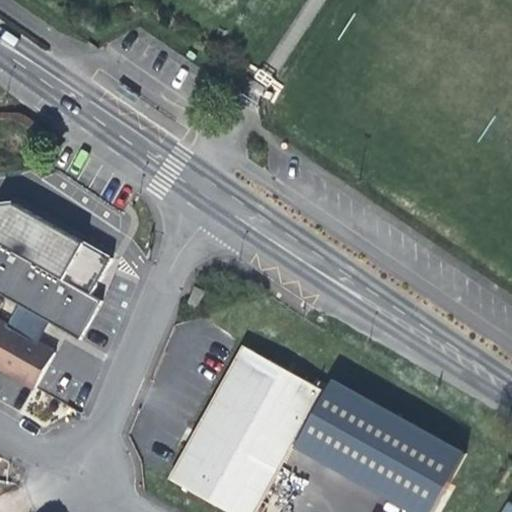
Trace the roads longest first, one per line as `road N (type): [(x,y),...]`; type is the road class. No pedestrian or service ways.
road 1 (tertiary): [(207,187),(511,387)]
road 2 (residential): [(207,187),(72,474)]
road 3 (tertiary): [(0,49),(207,187)]
